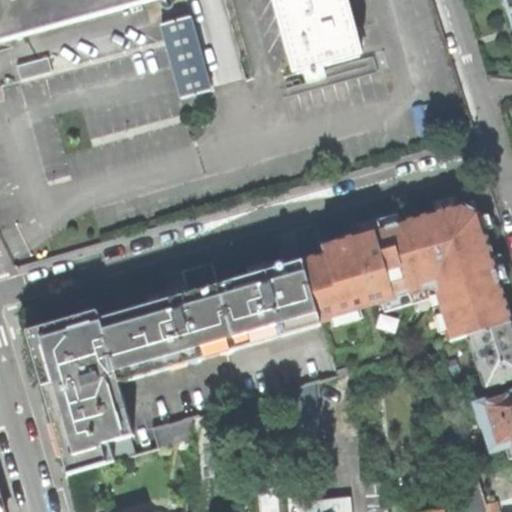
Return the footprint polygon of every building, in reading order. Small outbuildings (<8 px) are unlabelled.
[(0,0),(0,42),(154,0),(0,0)] [(276,0),(296,73),(360,55),(358,46),(365,44),(360,26),(352,28),(344,0),(276,0)] [(191,19),(162,28),(165,41),(166,45),(173,68),(179,91),(181,99),(211,91),(191,19)] [(20,81),(52,72),(48,58),(16,66),(20,81)] [(342,250),(333,252),(325,255),(321,256),(318,257),(312,259),(304,261),(307,273),(319,313),(322,325),(332,323),(332,320),(395,300),(430,290),(439,294),(450,331),(447,332),(450,342),(469,337),(511,323),(511,322),(500,285),(492,258),(484,232),(480,219),(478,214),(462,205),(457,207),(437,213),(400,224),(375,231),(366,234),(368,242),(362,244),(342,250)] [(149,306),(100,321),(103,332),(115,373),(118,383),(242,348),(322,325),(319,313),(307,273),(304,261),(293,264),(285,266),(256,275),(254,276),(250,277),(224,284),(218,286),(189,295),(185,296),(181,297),(149,306)] [(212,264),(182,272),(189,295),(218,286),(212,264)] [(74,474),(135,456),(129,438),(134,437),(133,435),(118,383),(115,373),(103,332),(100,321),(97,312),(33,330),(50,389),(69,455),(74,474)] [(511,323),(469,337),(486,389),(511,381),(511,323)] [(288,392),(299,503),(327,500),(316,384),(288,392)] [(511,394),(508,396),(487,403),(487,402),(476,405),(483,426),(484,426),(492,451),(511,445),(511,394)] [(470,511),(487,511),(487,507),(486,505),(475,471),(460,476),(470,511)] [(367,511),(386,511),(384,482),(364,484),(367,511)] [(327,500),(299,503),(299,511),(351,511),(350,498),(327,500)] [(498,511),(496,503),(486,505),(487,507),(487,511),(498,511)]
